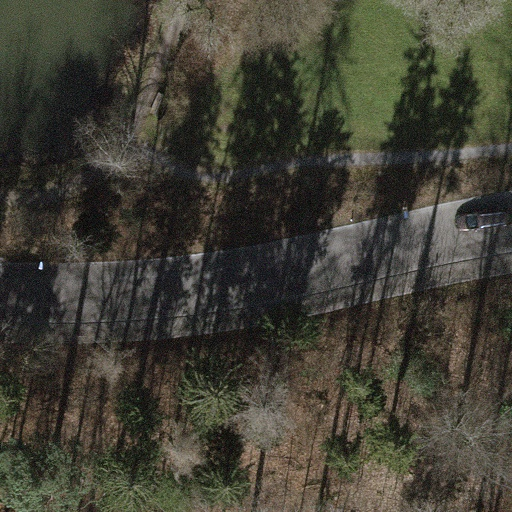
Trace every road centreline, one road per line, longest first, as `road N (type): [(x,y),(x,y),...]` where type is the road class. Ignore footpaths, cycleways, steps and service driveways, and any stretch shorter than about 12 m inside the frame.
road 1 (residential): [(0,308),(105,301),(511,222)]
road 2 (track): [(511,150),(225,175),(125,153)]
